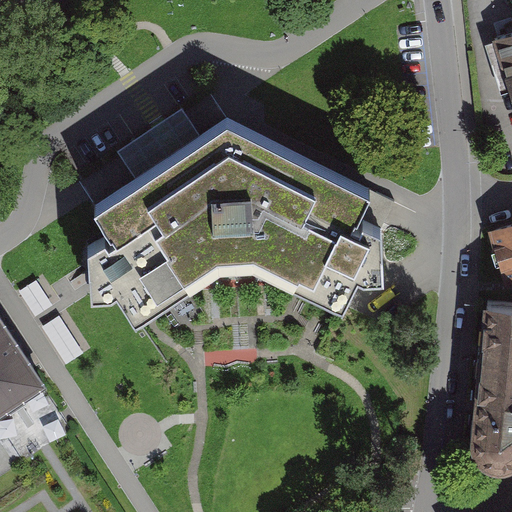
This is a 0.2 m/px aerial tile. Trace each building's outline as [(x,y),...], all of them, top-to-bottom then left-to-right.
[(511,117),(511,43),(491,49),(511,117)] [(128,164),(138,179),(203,136),(193,121),(185,109),(158,126),(119,151),(128,164)] [(371,192),(227,120),(203,136),(177,153),(138,179),(95,208),(110,234),(113,232),(117,238),(109,243),(105,237),(88,248),(91,288),(91,295),(111,294),(117,291),(136,320),(225,262),(248,261),(342,306),(358,275),(364,278),(385,278),(381,230),(363,222),(360,229),(352,226),(355,219),(358,219),(371,192)] [(511,225),(493,231),(511,288),(511,287),(511,225)] [(511,305),(486,303),(473,444),(478,459),(490,470),(504,475),(511,471),(511,305)] [(46,322),(67,361),(92,348),(71,309),(46,322)] [(0,421),(41,395),(0,333),(0,421)]
